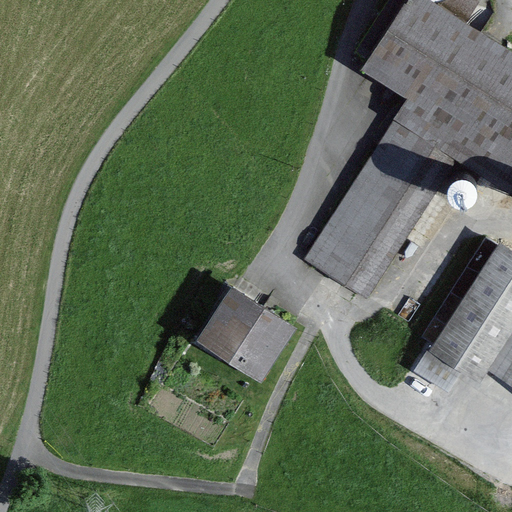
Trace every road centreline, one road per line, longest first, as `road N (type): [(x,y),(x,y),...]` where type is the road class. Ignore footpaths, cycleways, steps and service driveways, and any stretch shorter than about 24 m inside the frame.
road 1 (unclassified): [(219,0),(79,188),(59,252),(42,371),(0,511)]
road 2 (track): [(17,458),(242,490),(317,315)]
